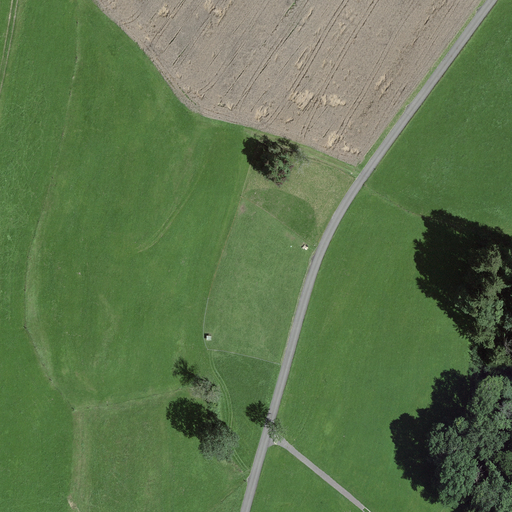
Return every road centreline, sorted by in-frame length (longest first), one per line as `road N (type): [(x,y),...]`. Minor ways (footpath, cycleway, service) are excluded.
road 1 (unclassified): [(244,511),(328,231),(493,0)]
road 2 (track): [(267,430),(367,511)]
